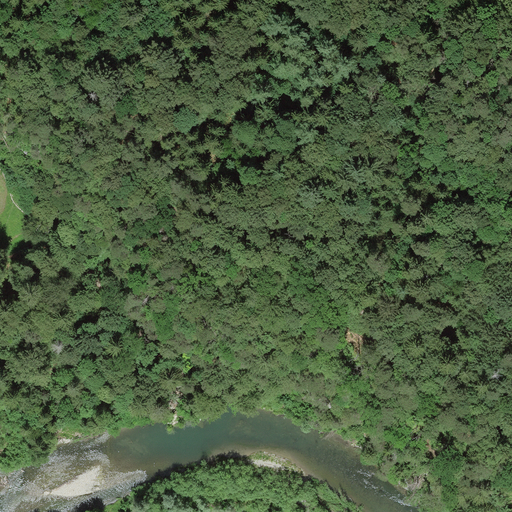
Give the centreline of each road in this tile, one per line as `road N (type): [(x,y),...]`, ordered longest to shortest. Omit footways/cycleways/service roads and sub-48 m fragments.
road 1 (track): [(375,324),(375,250),(400,140),(463,25),(491,8),(511,12)]
road 2 (track): [(351,300),(412,363),(511,440)]
